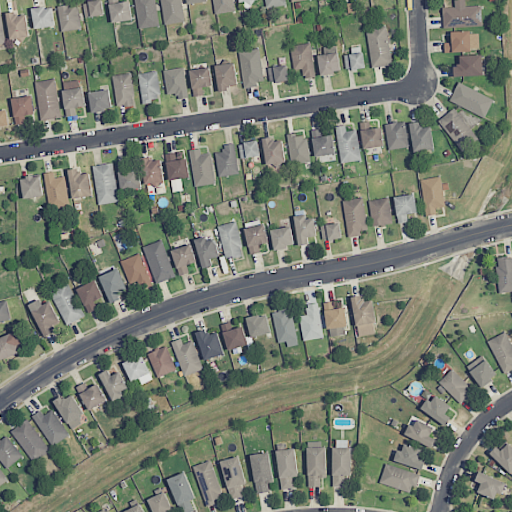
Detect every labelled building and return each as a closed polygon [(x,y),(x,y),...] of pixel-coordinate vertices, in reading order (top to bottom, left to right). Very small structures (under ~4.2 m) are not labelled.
[(100,0),(83,3),(85,18),(104,15),(102,0),(100,0)] [(130,1),(120,2),(119,0),(109,0),(111,22),(132,20),(130,1)] [(134,0),(139,29),(160,25),(155,0),(134,0)] [(185,22),(181,0),(160,0),(165,25),(185,22)] [(213,0),(215,14),(235,12),(233,0),(213,0)] [(285,0),(264,0),(265,8),(286,6),(285,0)] [(482,25),(481,6),(465,6),(465,0),(454,0),(455,7),(442,7),(443,27),(482,25)] [(58,6),(61,32),(82,29),(78,3),(58,6)] [(53,7),(32,9),(34,28),(54,27),(53,7)] [(27,13),(8,14),(9,39),(29,38),(27,13)] [(368,28),(370,67),(390,66),(388,27),(368,28)] [(452,43),(444,43),(444,52),(479,50),(479,32),(451,32),(452,43)] [(317,76),(309,42),(290,47),(295,70),(302,69),(304,79),(317,76)] [(243,86),(263,84),(260,50),(240,51),(243,86)] [(340,73),(339,53),(319,54),(320,74),(340,73)] [(365,68),(363,53),(344,55),(346,70),(365,68)] [(454,77),(483,76),(482,55),(460,56),(460,64),(454,64),(454,77)] [(237,88),(235,63),(216,65),(218,90),(237,88)] [(270,83),(289,81),(287,65),(268,67),(270,83)] [(166,95),(176,94),(177,99),(187,98),(185,68),(164,70),(166,95)] [(190,70),(193,96),(203,95),(202,87),(212,86),(210,68),(190,70)] [(142,104),(152,103),(151,100),(160,99),(158,71),(139,73),(142,104)] [(116,107),(135,105),(132,74),(113,75),(116,107)] [(60,118),(57,79),(36,81),(39,120),(60,118)] [(62,82),(67,117),(76,115),(75,108),(85,106),(81,79),(62,82)] [(494,99),(458,82),(449,101),(485,118),(494,99)] [(89,92),(91,112),(111,110),(110,90),(89,92)] [(12,98),(15,124),(26,123),(25,115),(35,114),(33,96),(12,98)] [(478,140),(455,108),(438,120),(461,152),(478,140)] [(0,126),(10,124),(7,109),(0,110),(0,126)] [(383,147),(382,127),(372,128),(371,121),(361,122),(363,149),(383,147)] [(388,150),(408,148),(405,122),(385,124),(388,150)] [(432,127),(421,128),(421,122),(411,123),(412,151),(433,150),(432,127)] [(360,161),(358,130),(346,131),(346,126),(337,126),(340,163),(360,161)] [(334,135),(322,135),(322,129),(312,130),(314,156),(334,155),(334,135)] [(288,136),(290,163),(310,162),(307,134),(288,136)] [(266,165),(285,163),(283,140),(273,141),(273,137),(263,138),(266,165)] [(240,159),(260,156),(258,141),(238,143),(240,159)] [(224,145),(224,152),(215,153),(219,177),(239,174),(234,143),(224,145)] [(194,186),(215,184),(212,153),(201,154),(200,149),(190,150),(194,186)] [(144,184),(164,182),(162,160),(152,161),(151,157),(142,157),(144,184)] [(139,169),(131,169),(131,162),(118,164),(120,190),(141,188),(139,169)] [(98,205),(118,203),(114,163),(94,166),(98,205)] [(69,169),(72,198),(92,196),(90,173),(80,174),(80,168),(69,169)] [(66,176),(55,178),(54,172),(45,173),(48,209),(69,207),(66,176)] [(24,199),(43,196),(40,175),(21,179),(24,199)] [(437,215),(436,208),(445,207),(441,177),(421,179),(425,216),(437,215)] [(407,214),(417,213),(415,194),(395,196),(397,223),(408,222),(407,214)] [(368,233),(363,198),(343,201),(348,236),(368,233)] [(392,224),(390,198),(370,200),(373,226),(392,224)] [(314,218),(306,219),(306,214),(293,216),(298,246),(309,244),(308,237),(317,236),(314,218)] [(244,255),(235,221),(217,226),(226,260),(244,255)] [(323,241),(342,238),(340,223),(320,225),(323,241)] [(249,254),(260,253),(259,244),(268,243),(265,225),(245,227),(249,254)] [(273,249),(294,247),(292,227),(271,229),(273,249)] [(210,259),(220,256),(213,236),(194,242),(203,268),(213,265),(210,259)] [(143,247),(156,284),(175,277),(162,240),(143,247)] [(179,276),(189,273),(187,265),(196,263),(191,245),(172,250),(179,276)] [(122,260),(130,289),(150,283),(141,254),(122,260)] [(499,293),(511,291),(511,257),(496,259),(499,293)] [(122,299),(120,292),(127,289),(118,268),(99,276),(111,304),(122,299)] [(98,309),(94,302),(103,297),(95,280),(77,289),(88,313),(98,309)] [(49,290),(67,326),(85,317),(67,281),(49,290)] [(373,300),(363,301),(363,295),(353,296),(356,336),(376,334),(373,300)] [(50,301),(43,305),(40,299),(29,304),(44,335),(62,326),(50,301)] [(324,302),(328,337),(347,335),(343,300),(324,302)] [(0,322),(10,320),(8,302),(0,302),(0,322)] [(303,340),(323,338),(319,303),(306,304),(308,315),(300,316),(303,340)] [(279,343),(287,341),(288,347),(298,345),(290,308),(272,312),(279,343)] [(246,319),(251,338),(272,332),(266,313),(246,319)] [(228,350),(247,345),(240,320),(221,325),(228,350)] [(195,333),(205,361),(225,354),(217,332),(208,335),(206,329),(195,333)] [(22,343),(17,331),(0,337),(0,360),(19,353),(16,346),(22,343)] [(487,341),(503,372),(511,367),(511,345),(505,332),(487,341)] [(183,376),(203,369),(193,341),(183,344),(181,339),(172,342),(183,376)] [(158,378),(177,370),(166,346),(147,354),(158,378)] [(139,379),(142,384),(153,380),(143,355),(123,362),(131,382),(139,379)] [(479,387),(497,377),(484,355),(467,365),(479,387)] [(461,404),(474,391),(451,369),(438,383),(461,404)] [(129,392),(121,372),(111,376),(109,370),(100,374),(111,399),(129,392)] [(99,383),(89,388),(86,382),(77,386),(87,410),(107,402),(99,383)] [(82,424),(78,418),(84,414),(73,393),(55,403),(71,430),(82,424)] [(445,426),(451,418),(445,414),(451,406),(433,394),(422,410),(445,426)] [(69,437),(54,409),(44,415),(42,411),(34,415),(50,447),(69,437)] [(12,429),(31,463),(49,453),(30,419),(12,429)] [(414,426),(410,423),(404,435),(431,448),(435,439),(430,436),(435,427),(418,419),(414,426)] [(0,441),(0,460),(6,469),(23,457),(8,436),(0,441)] [(511,472),(511,446),(508,443),(501,450),(497,446),(489,454),(511,474),(511,472)] [(402,452),(397,450),(394,461),(422,470),(425,461),(419,459),(422,449),(404,444),(402,452)] [(307,448),(308,487),(321,487),(321,478),(326,478),(326,447),(307,448)] [(332,486),(344,486),(345,475),(351,475),(351,448),(333,447),(332,486)] [(293,477),(298,476),(295,449),(277,450),(280,489),(293,488),(293,477)] [(268,483),(273,482),(269,452),(250,455),(256,494),(269,492),(268,483)] [(241,485),(245,484),(240,457),(222,460),(228,499),(243,497),(241,485)] [(194,466),(205,505),(223,500),(212,461),(194,466)] [(412,486),(416,487),(420,475),(386,463),(379,482),(409,493),(412,486)] [(0,486),(8,481),(0,468),(0,486)] [(180,511),(190,511),(194,511),(190,500),(195,498),(185,472),(167,479),(180,511)] [(475,481),(481,484),(477,493),(497,500),(504,482),(478,472),(475,481)] [(168,511),(173,510),(166,492),(148,499),(153,511),(168,511)]
